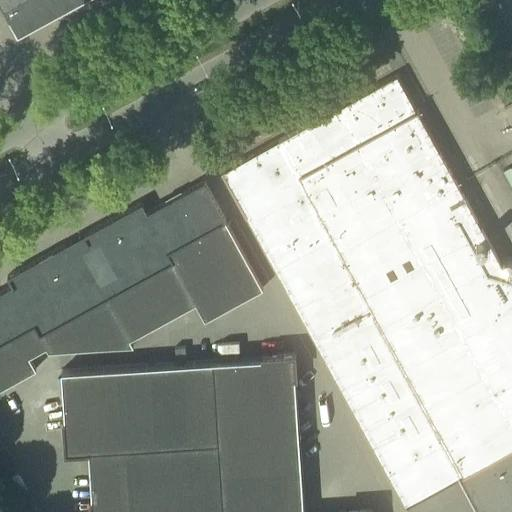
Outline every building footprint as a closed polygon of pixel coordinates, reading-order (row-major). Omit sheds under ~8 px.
[(74,0),(0,0),(18,31),(74,0)] [(511,511),(511,271),(507,274),(417,111),(418,110),(418,109),(416,109),(397,74),(221,171),(409,511),(511,511)] [(205,319),(263,288),(204,180),(182,192),(183,193),(180,195),(180,194),(178,194),(179,196),(172,200),(169,199),(170,200),(167,202),(167,201),(147,212),(196,302),(196,303),(205,319)] [(66,243),(7,276),(12,285),(13,285),(47,347),(46,347),(48,351),(133,345),(130,339),(196,303),(196,302),(147,212),(142,202),(83,234),(87,242),(70,251),(66,243)] [(13,285),(12,285),(0,291),(0,388),(36,368),(29,356),(46,347),(47,347),(13,285)] [(176,360),(186,359),(185,346),(175,347),(176,360)] [(213,360),(218,441),(223,511),(303,511),(295,375),(296,375),(295,353),(262,355),(262,356),(213,360)] [(88,449),(89,449),(218,441),(213,360),(62,369),(65,419),(64,419),(66,452),(88,450),(88,449)] [(91,498),(91,501),(91,511),(223,511),(218,441),(89,449),(92,498),(91,498)]
